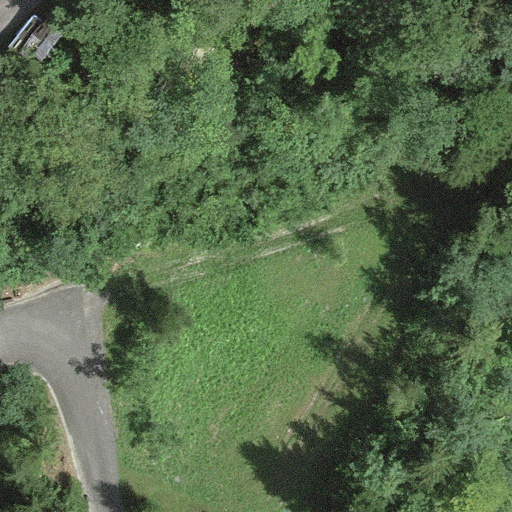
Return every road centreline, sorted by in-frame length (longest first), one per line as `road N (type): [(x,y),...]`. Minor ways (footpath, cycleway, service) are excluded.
road 1 (track): [(31,336),(79,298),(395,195)]
road 2 (track): [(109,511),(91,414),(69,374),(31,336),(0,336)]
